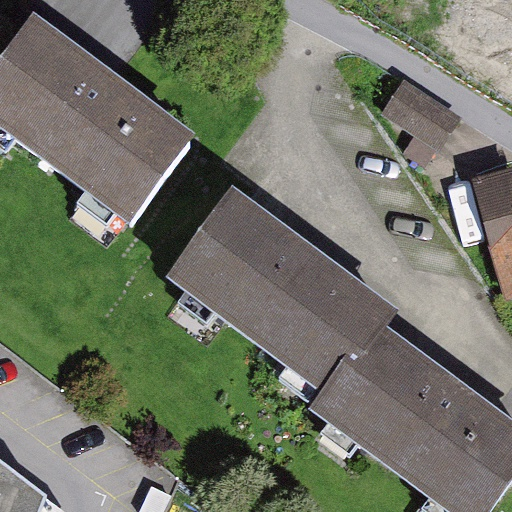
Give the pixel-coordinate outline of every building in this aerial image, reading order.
[(511,0),(463,0),(483,68),(511,59),(511,0)] [(197,134),(35,15),(0,63),(0,124),(132,222),(197,134)] [(459,120),(402,84),(381,116),(417,139),(405,157),(426,170),(459,120)] [(511,300),(511,167),(471,179),(507,302),(511,300)] [(326,395),(376,327),(392,306),(234,190),(168,278),(326,395)] [(326,395),(313,410),(448,511),(487,511),(511,480),(511,429),(376,327),(326,395)] [(0,472),(0,511),(47,511),(48,510),(0,472)]
